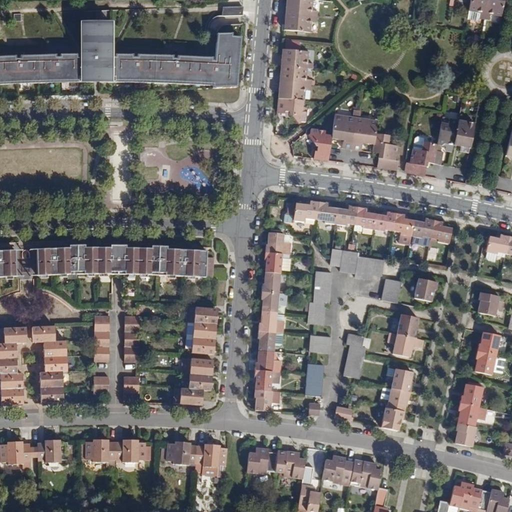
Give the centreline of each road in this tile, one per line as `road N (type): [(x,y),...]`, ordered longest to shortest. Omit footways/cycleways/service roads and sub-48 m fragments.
road 1 (residential): [(226,421),(325,429),(511,473)]
road 2 (residential): [(511,216),(247,179)]
road 3 (residential): [(252,117),(0,111)]
road 4 (residential): [(0,230),(241,233)]
road 5 (residential): [(30,420),(203,427),(226,421)]
road 6 (residential): [(226,421),(241,233)]
